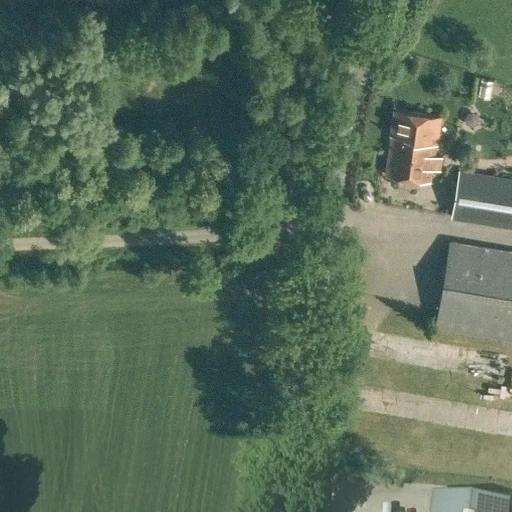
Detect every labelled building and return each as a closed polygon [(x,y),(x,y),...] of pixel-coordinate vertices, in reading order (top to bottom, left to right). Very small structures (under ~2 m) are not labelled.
[(437,143),(441,115),(395,109),(391,134),(392,134),(386,175),(430,181),(435,143),(437,143)] [(511,226),(511,179),(459,171),(452,217),(511,226)] [(258,205),(269,204),(268,189),(257,189),(258,205)] [(421,217),(442,217),(442,206),(421,206),(421,217)] [(511,337),(511,252),(450,242),(436,325),(511,337)] [(433,498),(431,511),(508,511),(509,506),(433,498)]
